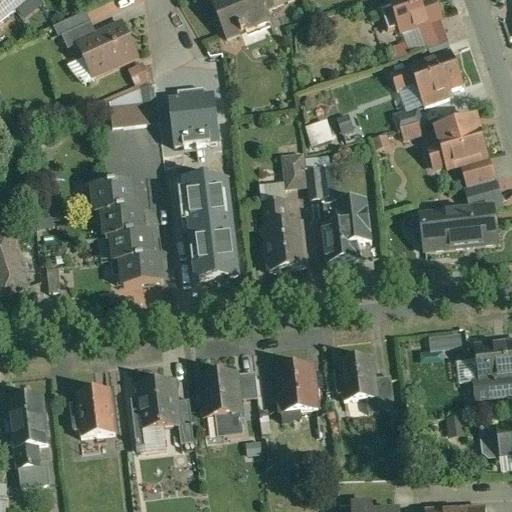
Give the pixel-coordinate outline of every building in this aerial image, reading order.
[(0,0),(0,25),(31,0),(0,0)] [(221,0),(211,4),(227,41),(228,41),(227,40),(241,34),(241,36),(246,34),(246,31),(255,28),(257,32),(272,26),(267,13),(274,10),(269,0),(221,0)] [(269,0),(274,10),(298,0),(269,0)] [(431,0),(402,0),(391,4),(393,9),(400,30),(402,35),(417,30),(438,22),(439,22),(431,0)] [(393,9),(381,13),(388,34),(400,30),(393,9)] [(438,22),(417,30),(425,53),(429,52),(447,46),(448,45),(443,33),(442,34),(438,22)] [(91,25),(62,38),(68,52),(77,48),(77,47),(96,38),(91,25)] [(96,38),(77,47),(77,48),(92,80),(137,59),(123,26),(96,38)] [(450,55),(447,46),(429,52),(432,62),(450,55)] [(432,62),(410,70),(410,71),(415,86),(424,111),(449,102),(447,95),(463,89),(451,55),(432,62)] [(143,68),(129,75),(136,88),(150,80),(143,68)] [(410,71),(391,78),(397,93),(415,86),(410,71)] [(204,93),(191,94),(197,149),(220,147),(215,97),(204,98),(204,93)] [(179,102),(169,103),(174,152),(197,149),(191,94),(178,95),(179,102)] [(157,126),(154,105),(145,106),(147,128),(157,126)] [(145,106),(133,108),(135,129),(147,128),(145,106)] [(133,108),(121,109),(124,131),(135,129),(133,108)] [(121,109),(110,111),(112,132),(124,131),(121,109)] [(417,113),(395,120),(399,133),(400,133),(419,128),(422,127),(417,113)] [(327,124),(306,130),(313,153),(334,147),(327,124)] [(460,126),(436,133),(441,150),(429,153),(434,171),(446,168),(447,173),(463,168),(486,160),(487,160),(477,127),(461,132),(460,126)] [(419,128),(400,133),(403,144),(409,142),(408,140),(416,137),(417,140),(422,138),(422,136),(421,136),(419,128)] [(385,138),(373,141),(376,153),(389,150),(385,138)] [(330,172),(329,159),(305,161),(306,174),(330,172)] [(301,160),(284,162),(288,191),(305,189),(301,160)] [(486,160),(463,168),(470,190),(493,183),(486,160)] [(330,172),(306,174),(309,204),(336,201),(333,171),(330,172)] [(226,184),(205,186),(205,183),(180,185),(181,188),(185,187),(189,237),(193,237),(198,282),(236,278),(231,230),(226,230),(221,186),(226,185),(226,184)] [(470,190),(466,191),(472,212),(494,210),(501,208),(493,183),(470,190)] [(131,187),(87,191),(88,192),(94,192),(97,217),(103,217),(103,216),(134,212),(131,187)] [(288,202),(262,205),(265,230),(290,227),(288,202)] [(337,227),(323,229),(326,267),(361,264),(359,247),(371,246),(366,202),(335,206),(337,227)] [(472,212),(435,216),(437,233),(422,235),(424,256),(499,247),(494,210),(472,212)] [(134,212),(103,216),(103,217),(105,242),(112,241),(112,240),(143,237),(143,236),(141,211),(134,212)] [(265,230),(263,230),(269,274),(274,273),(276,275),(279,275),(282,275),(284,274),(286,272),(306,270),(301,226),(290,227),(265,230)] [(0,237),(0,292),(2,299),(27,291),(9,234),(0,237)] [(143,237),(112,240),(112,241),(115,266),(121,266),(121,265),(153,261),(152,261),(150,235),(143,236),(143,237)] [(153,261),(121,265),(121,266),(124,291),(162,286),(159,260),(152,261),(153,261)] [(59,273),(47,274),(50,296),(61,295),(59,273)] [(511,345),(476,350),(480,384),(511,380),(511,345)] [(373,362),(339,366),(341,379),(335,379),(338,398),(343,398),(344,406),(367,404),(369,417),(369,418),(380,417),(378,408),(375,382),(373,362)] [(313,370),(276,374),(280,417),(318,412),(313,370)] [(255,376),(236,379),(239,404),(258,402),(255,376)] [(236,378),(201,382),(202,394),(200,394),(203,422),(221,419),(224,441),(243,438),(239,404),(236,379),(236,378)] [(391,380),(375,382),(378,408),(394,406),(391,380)] [(163,388),(137,391),(139,404),(131,405),(136,451),(145,450),(144,448),(138,449),(136,435),(179,430),(176,404),(175,397),(177,394),(178,391),(177,388),(176,386),(173,384),(170,383),(167,383),(164,385),(163,388)] [(511,383),(475,387),(477,405),(511,401),(511,383)] [(109,394),(75,398),(77,414),(70,415),(73,434),(80,433),(81,443),(115,440),(109,394)] [(42,402),(8,406),(20,494),(50,489),(47,466),(40,467),(38,452),(49,450),(42,402)] [(189,403),(176,404),(179,430),(180,447),(194,446),(192,427),(189,403)] [(328,420),(317,421),(319,442),(330,441),(328,420)] [(451,422),(453,440),(469,438),(467,420),(451,422)] [(511,430),(497,432),(497,434),(481,436),(481,437),(483,458),(489,463),(500,461),(501,463),(511,462),(511,430)] [(261,446),(248,448),(249,460),(262,459),(261,446)]
